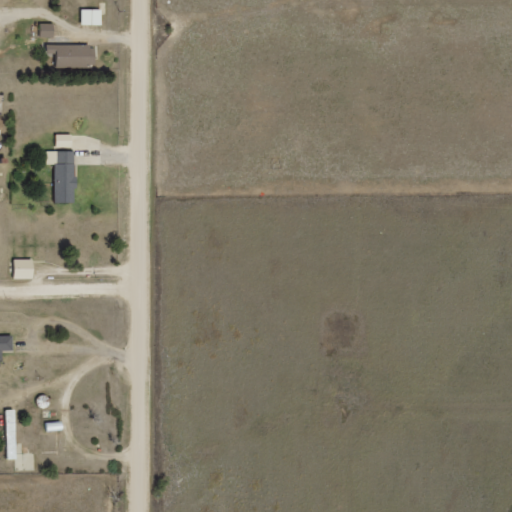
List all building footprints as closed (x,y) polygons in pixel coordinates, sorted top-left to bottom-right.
[(101,24),(101,8),(81,8),(81,24),(101,24)] [(39,36),(53,36),(53,23),(40,23),(39,36)] [(94,45),(46,43),(45,53),(56,53),(55,63),(94,65),(94,45)] [(56,146),(69,146),(70,134),(56,133),(56,146)] [(46,164),(54,164),(54,202),(75,202),(74,150),(46,151),(46,164)] [(32,278),(32,259),(13,258),(13,278),(32,278)] [(0,350),(12,351),(12,335),(0,335),(0,350)] [(16,458),(15,409),(6,409),(6,459),(16,458)]
